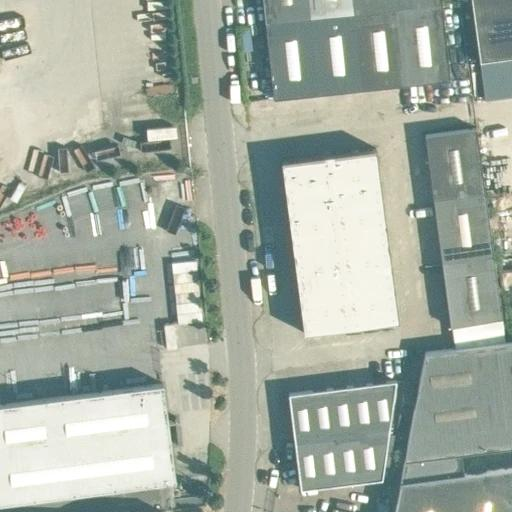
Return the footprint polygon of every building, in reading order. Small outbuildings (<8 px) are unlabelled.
[(450,79),(441,0),(262,0),(273,98),(450,79)] [(511,56),(511,0),(471,0),(480,60),(511,56)] [(484,191),(476,127),(425,134),(433,198),(484,191)] [(376,147),(281,160),(304,333),(399,320),(376,147)] [(493,256),(484,191),(433,198),(442,262),(493,256)] [(501,320),(493,256),(442,262),(450,326),(501,320)] [(511,340),(424,351),(401,470),(462,463),(460,453),(511,446),(511,340)] [(395,379),(288,393),(300,488),(381,478),(395,379)] [(0,501),(175,479),(163,385),(163,383),(40,398),(0,403),(0,501)] [(511,511),(511,465),(463,473),(462,463),(401,470),(393,511),(511,511)]
